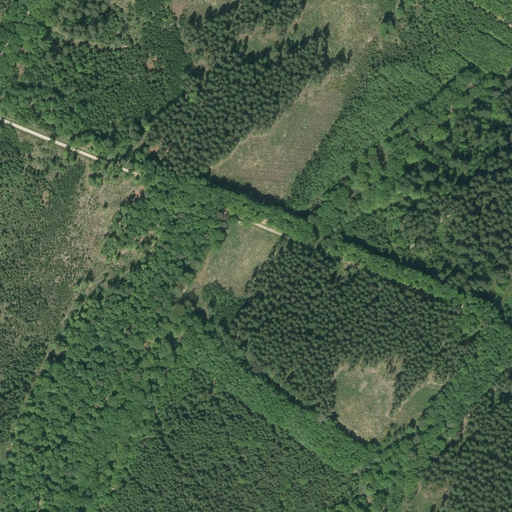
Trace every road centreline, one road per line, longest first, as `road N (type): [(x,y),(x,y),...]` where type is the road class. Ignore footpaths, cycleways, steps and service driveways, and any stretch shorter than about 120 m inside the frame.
road 1 (track): [(474,315),(0,118)]
road 2 (track): [(57,511),(225,211)]
road 3 (track): [(511,64),(356,198),(317,250)]
road 4 (track): [(511,174),(372,273)]
road 5 (track): [(474,315),(481,336),(475,354),(413,427)]
